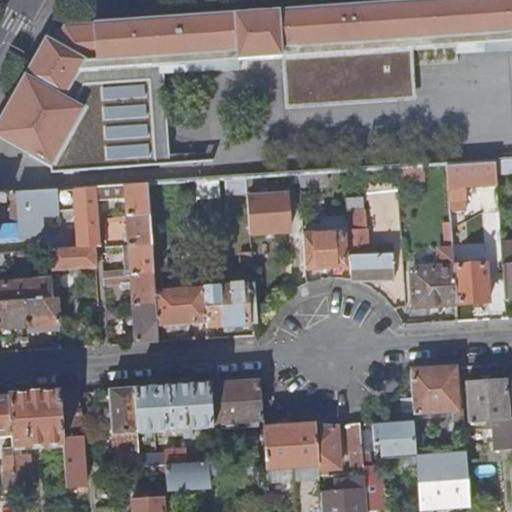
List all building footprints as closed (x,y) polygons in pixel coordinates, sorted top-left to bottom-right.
[(84,63),(214,54),(216,75),(212,75),(217,135),(257,132),(252,71),(243,71),(243,60),(279,57),(280,71),(296,69),(295,48),(409,40),(410,62),(444,59),(442,43),(425,44),(425,39),(511,32),(511,0),(442,0),(60,27),(51,43),(43,39),(0,116),(0,195),(10,195),(29,158),(49,169),(83,110),(72,103),(62,98),(82,63),(84,63)] [(410,62),(409,40),(295,48),(296,69),(410,62)] [(98,83),(212,75),(216,75),(214,54),(84,63),(85,81),(72,103),(83,110),(98,83)] [(509,162),(504,83),(483,84),(484,86),(486,121),(486,131),(488,164),(492,163),(509,162)] [(486,121),(484,86),(476,86),(478,122),(486,121)] [(488,164),(486,131),(109,158),(109,167),(78,168),(79,183),(38,185),(39,193),(54,192),(71,191),(102,188),(154,185),(195,183),(217,182),(224,181),(245,180),(268,178),(297,176),(320,175),(343,173),(394,170),(445,167),(488,164)] [(494,185),(492,163),(488,164),(445,167),(446,189),(486,186),(494,185)] [(298,188),(321,186),(320,175),(297,176),(298,188)] [(302,235),(299,196),(252,199),(252,193),(259,193),(259,185),(268,184),(268,178),(245,180),(246,195),(250,237),(302,235)] [(246,195),(245,180),(224,181),(225,197),(246,195)] [(218,196),(217,182),(195,183),(196,198),(218,196)] [(154,215),(154,185),(102,188),(103,200),(131,198),(131,216),(154,215)] [(496,213),(494,185),(486,186),(488,213),(496,213)] [(96,221),(103,200),(102,188),(71,191),(75,249),(93,248),(93,249),(98,249),(98,247),(96,221)] [(55,213),(54,192),(39,193),(14,194),(15,204),(16,224),(17,235),(30,234),(36,226),(36,215),(55,213)] [(17,235),(16,224),(9,225),(0,225),(0,204),(8,204),(15,204),(14,194),(10,195),(0,195),(0,241),(17,240),(17,235)] [(457,213),(456,199),(447,200),(448,213),(457,213)] [(16,224),(15,204),(8,204),(9,225),(16,224)] [(465,242),(463,212),(457,213),(448,213),(450,243),(465,242)] [(156,244),(154,215),(131,216),(132,246),(156,244)] [(393,279),(391,256),(381,257),(380,251),(374,252),(374,257),(368,257),(367,252),(365,219),(347,221),(351,282),(353,282),(393,279)] [(343,267),(341,234),(302,237),(304,270),(343,267)] [(474,251),(473,242),(465,242),(450,243),(451,253),(458,252),(474,251)] [(158,276),(157,260),(156,244),(132,246),(123,249),(124,272),(129,272),(129,278),(158,276)] [(511,301),(511,247),(499,248),(503,302),(511,301)] [(95,270),(93,249),(93,248),(75,249),(48,251),(50,281),(51,301),(56,301),(58,301),(57,273),(95,270)] [(37,268),(36,252),(8,254),(10,270),(37,268)] [(487,303),(485,265),(457,267),(456,258),(458,258),(458,252),(451,253),(452,269),(455,305),(487,303)] [(251,269),(250,253),(241,254),(242,270),(251,269)] [(0,305),(25,303),(51,301),(50,281),(0,285),(0,270),(10,270),(8,254),(0,254),(0,305)] [(210,271),(209,257),(200,258),(201,268),(201,272),(210,271)] [(201,268),(200,258),(189,258),(190,269),(201,268)] [(206,342),(202,289),(163,291),(162,279),(167,278),(166,261),(157,260),(158,276),(160,305),(163,344),(206,342)] [(455,305),(452,269),(410,272),(412,308),(455,305)] [(260,339),(257,280),(210,283),(210,271),(201,272),(202,289),(206,342),(219,342),(244,340),(253,339),(260,339)] [(129,278),(129,272),(124,272),(110,274),(110,280),(129,278)] [(160,305),(158,276),(129,278),(110,280),(102,281),(102,288),(122,286),(130,286),(130,291),(131,307),(160,305)] [(57,327),(56,301),(51,301),(25,303),(27,329),(57,327)] [(0,330),(27,329),(25,303),(0,305),(0,330)] [(131,307),(134,347),(163,344),(160,305),(131,307)] [(463,429),(459,368),(409,371),(412,415),(452,412),(454,430),(463,429)] [(262,423),(258,382),(207,385),(211,426),(262,423)] [(511,420),(508,421),(505,382),(465,385),(468,425),(485,423),(485,430),(492,429),(494,453),(511,451),(511,420)] [(136,435),(211,430),(211,426),(207,385),(133,391),(136,435)] [(139,469),(136,435),(133,391),(108,392),(114,471),(139,469)] [(83,488),(76,395),(58,396),(62,445),(65,489),(83,488)] [(62,445),(58,396),(7,399),(10,439),(11,449),(11,454),(22,453),(22,448),(62,445)] [(0,439),(10,439),(7,399),(0,399),(0,439)] [(415,452),(412,415),(400,415),(401,425),(372,427),(374,449),(379,449),(380,459),(415,456),(415,452)] [(364,470),(360,424),(357,426),(348,428),(346,428),(347,451),(350,455),(352,473),(364,472),(364,470)] [(318,472),(315,427),(262,431),(265,470),(293,468),(296,511),(321,511),(320,494),(319,475),(318,472)] [(338,470),(335,429),(329,429),(319,428),(315,427),(318,472),(338,470)] [(14,488),(12,463),(11,454),(11,449),(0,450),(2,477),(0,477),(0,484),(1,493),(14,492),(14,488)] [(185,465),(184,451),(163,453),(164,466),(185,465)] [(469,509),(465,454),(422,457),(421,452),(415,452),(415,456),(419,511),(423,511),(431,511),(458,509),(469,509)] [(29,487),(27,462),(12,463),(14,488),(29,487)] [(208,486),(207,476),(215,475),(214,463),(185,465),(164,466),(166,489),(208,486)] [(166,489),(164,466),(155,467),(158,500),(162,500),(167,499),(166,489)] [(384,510),(381,469),(364,470),(364,472),(364,479),(367,511),(384,510)] [(366,511),(367,511),(364,479),(337,481),(338,493),(329,493),(329,488),(323,489),(323,494),(320,494),(321,511),(366,511)] [(162,511),(162,500),(158,500),(130,502),(130,511),(162,511)] [(268,511),(267,500),(226,503),(226,511),(268,511)]
